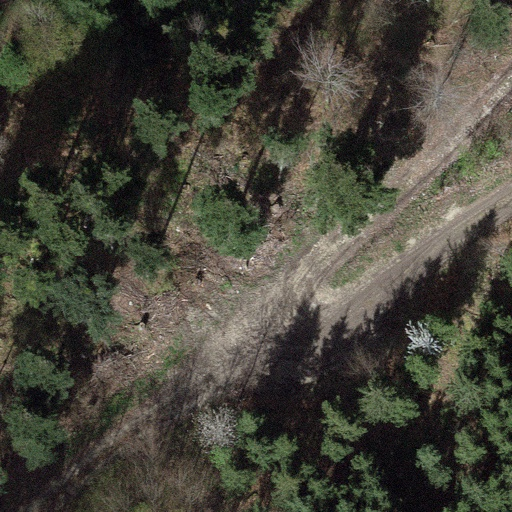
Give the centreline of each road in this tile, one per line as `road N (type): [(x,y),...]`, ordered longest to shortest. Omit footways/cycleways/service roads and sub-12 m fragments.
road 1 (track): [(64,511),(245,360),(511,197)]
road 2 (track): [(245,360),(511,83)]
